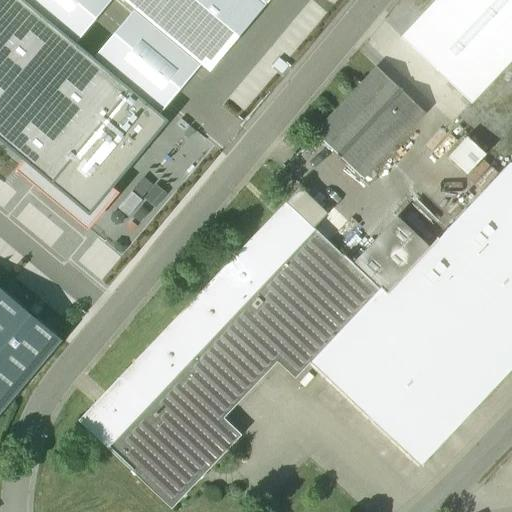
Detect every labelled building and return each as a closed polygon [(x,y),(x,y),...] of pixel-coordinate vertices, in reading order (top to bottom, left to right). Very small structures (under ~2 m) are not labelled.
[(167,120),(160,113),(23,0),(0,0),(0,140),(24,160),(17,169),(88,228),(119,191),(113,186),(167,120)] [(23,0),(160,113),(180,90),(201,65),(122,0),(23,0)] [(126,0),(211,70),(269,0),(126,0)] [(511,0),(436,0),(402,35),(472,103),(511,61),(511,0)] [(272,67),(283,77),(291,68),(279,58),(272,67)] [(425,113),(376,67),(314,132),(364,179),(425,113)] [(486,156),(466,137),(449,155),(469,174),(486,156)] [(511,164),(510,163),(430,248),(387,294),(381,288),(379,290),(378,290),(310,361),(420,465),(511,368),(511,164)] [(327,214),(299,187),(286,202),(313,228),(327,214)] [(313,228),(286,202),(79,420),(132,471),(173,428),(183,437),(212,407),(223,418),(277,361),(295,378),(310,361),(378,290),(352,265),(313,228)] [(397,217),(352,265),(378,290),(379,290),(381,288),(387,294),(430,248),(397,217)] [(0,412),(60,339),(0,289),(0,412)] [(173,428),(132,471),(171,508),(241,435),(223,418),(212,407),(183,437),(173,428)]
